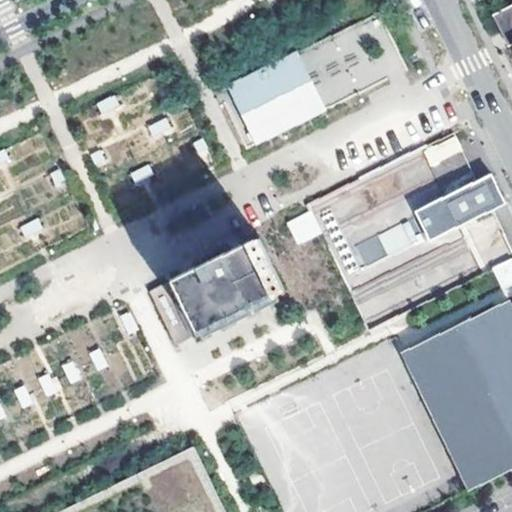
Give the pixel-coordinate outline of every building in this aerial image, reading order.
[(511,41),(511,5),(498,13),(511,41)] [(296,50),(229,83),(257,142),(325,109),(296,50)] [(153,137),(172,130),(167,117),(148,124),(153,137)] [(414,211),(428,240),(492,208),(504,202),(490,174),(476,180),(414,211)] [(310,211),(288,222),(298,242),(319,231),(310,211)] [(248,241),(171,278),(200,332),(272,297),(272,295),(284,289),(259,239),(249,244),(248,241)] [(511,260),(495,269),(505,290),(511,286),(511,260)] [(511,309),(509,303),(403,352),(470,490),(511,469),(511,309)] [(62,364),(69,384),(82,380),(75,360),(62,364)] [(225,511),(194,448),(61,511),(225,511)]
